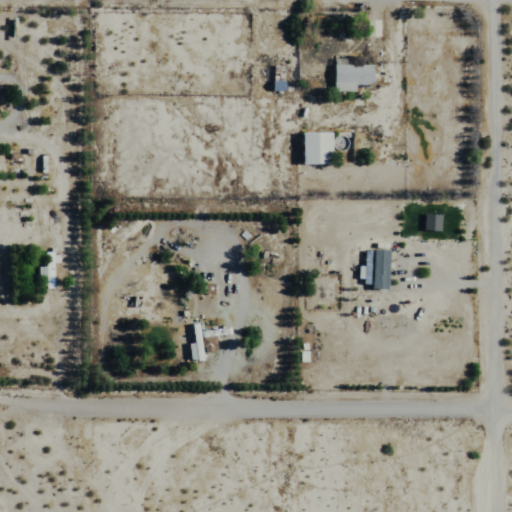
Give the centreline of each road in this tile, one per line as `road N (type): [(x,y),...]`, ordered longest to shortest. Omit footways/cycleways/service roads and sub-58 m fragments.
road 1 (residential): [(503,0),(504,511)]
road 2 (residential): [(42,406),(511,410)]
